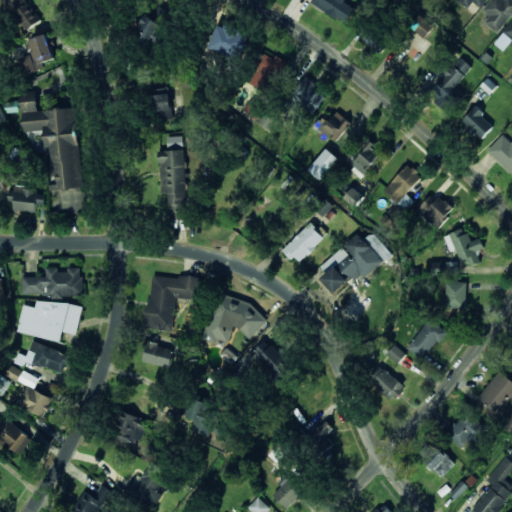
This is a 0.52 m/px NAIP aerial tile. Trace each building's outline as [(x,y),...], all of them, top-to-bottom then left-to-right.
[(39,24),(27,0),(6,0),(22,32),(39,24)] [(355,8),(344,1),(344,0),(308,0),(347,22),(355,8)] [(473,2),(481,8),(487,0),(457,0),(468,8),(473,2)] [(491,0),(484,10),(491,16),(485,23),(498,33),(511,15),(511,0),(505,0),(504,0),(491,0)] [(148,46),(154,38),(153,37),(162,26),(148,15),(133,34),(148,46)] [(435,27),(421,15),(411,27),(426,39),(435,27)] [(511,21),(495,44),(504,51),(510,43),(511,45),(511,21)] [(211,49),(240,58),(247,33),(218,24),(211,49)] [(381,53),(390,42),(375,30),(366,41),(381,53)] [(55,59),(48,34),(26,41),(30,55),(20,58),(25,75),(45,69),(43,63),(55,59)] [(270,93),(284,61),(261,51),(247,83),(270,93)] [(473,69),(461,56),(442,74),(446,78),(428,94),(444,111),(463,94),(455,85),(473,69)] [(312,116),(328,94),(304,78),(289,100),(312,116)] [(169,93),(153,96),(157,121),(174,118),(169,93)] [(244,112),(258,120),(265,107),(252,99),(244,112)] [(6,113),(19,112),(19,101),(6,102),(6,113)] [(77,107),(39,110),(38,101),(21,103),(24,132),(45,131),(49,176),(57,176),(58,184),(50,185),(52,202),(63,201),(64,215),(86,213),(77,107)] [(483,140),(494,126),(481,116),(485,112),(476,105),(462,123),(483,140)] [(280,121),(267,111),(259,122),(271,132),(280,121)] [(488,151),(511,173),(511,142),(503,134),(488,151)] [(161,194),(170,193),(172,220),(187,220),(184,136),(168,137),(168,151),(160,151),(161,194)] [(347,163),(365,177),(384,154),(366,139),(347,163)] [(320,180),(339,159),(328,149),(309,170),(320,180)] [(423,177),(408,164),(384,191),(406,211),(414,201),(407,195),(423,177)] [(345,198),(355,206),(363,196),(353,188),(345,198)] [(15,212),(37,212),(37,204),(45,204),(45,194),(35,194),(35,189),(9,190),(9,202),(14,202),(15,212)] [(454,211),(434,192),(418,209),(438,228),(454,211)] [(326,238),(311,223),(284,249),(299,264),(326,238)] [(445,236),(451,252),(456,250),(462,264),(468,261),(471,267),(482,262),(477,252),(485,248),(481,238),(471,242),(465,228),(445,236)] [(337,297),(390,252),(374,232),(364,240),(359,234),(344,246),(344,247),(321,266),(327,274),(321,278),(337,297)] [(23,277),(24,294),(49,294),(49,297),(83,297),(82,269),(59,269),(59,268),(47,268),(47,276),(23,277)] [(147,328),(174,330),(176,297),(198,299),(199,278),(152,275),(147,328)] [(467,308),(468,282),(447,281),(446,308),(467,308)] [(267,311),(220,295),(205,340),(216,343),(217,339),(230,343),(234,330),(258,338),(267,311)] [(18,333),(62,341),(64,332),(78,335),(83,307),(38,298),(37,307),(24,305),(18,333)] [(409,349),(426,360),(445,330),(427,319),(409,349)] [(293,368),(266,340),(253,352),(279,380),(293,368)] [(64,375),(71,354),(33,341),(28,356),(19,353),(17,359),(64,375)] [(173,346),(147,344),(145,363),(171,366),(173,346)] [(388,354),(399,364),(407,354),(395,345),(388,354)] [(394,401),(406,388),(382,366),(370,379),(394,401)] [(53,398),(35,390),(40,378),(24,371),(19,381),(28,385),(24,395),(19,393),(14,402),(45,417),(53,398)] [(511,398),(511,380),(501,371),(477,398),(497,416),(511,398)] [(0,382),(0,393),(4,396),(12,382),(3,377),(0,382)] [(186,417),(194,419),(191,431),(210,436),(218,407),(191,399),(186,417)] [(461,448),(470,438),(476,444),(489,430),(468,410),(446,434),(461,448)] [(141,442),(149,421),(122,411),(112,438),(129,445),(131,438),(141,442)] [(0,427),(0,438),(19,455),(33,440),(8,418),(0,427)] [(327,435),(334,428),(327,420),(309,436),(325,454),(335,444),(327,435)] [(443,478),(456,464),(435,445),(422,458),(443,478)] [(158,492),(172,468),(149,454),(145,460),(150,463),(140,479),(136,476),(128,488),(156,506),(163,495),(158,492)] [(511,471),(511,461),(506,457),(487,480),(493,485),(471,511),(497,511),(511,494),(511,484),(506,479),(511,471)] [(278,483),(282,487),(273,495),(288,509),(304,492),(287,475),(278,483)] [(100,511),(112,491),(101,485),(95,496),(85,490),(72,511),(100,511)]
